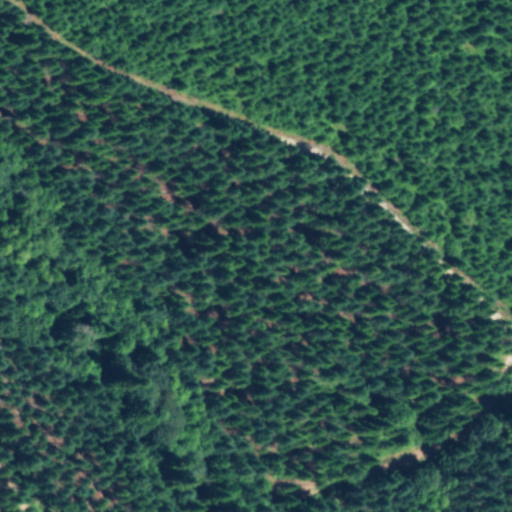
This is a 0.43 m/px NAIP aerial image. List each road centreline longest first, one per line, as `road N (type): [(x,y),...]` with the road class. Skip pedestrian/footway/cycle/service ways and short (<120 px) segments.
road 1 (residential): [(511,323),(422,262),(305,144),(134,120),(0,49)]
road 2 (residential): [(292,511),(316,482),(511,397)]
